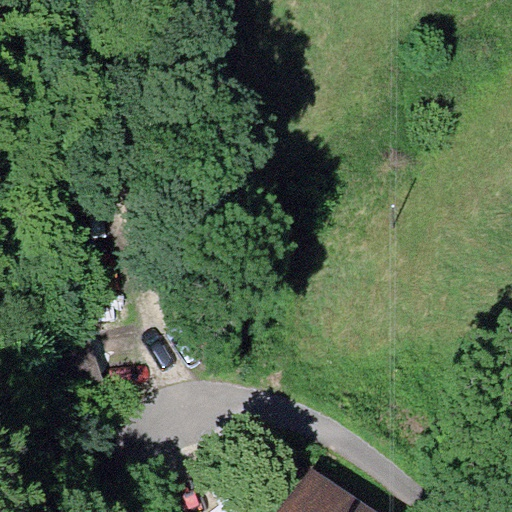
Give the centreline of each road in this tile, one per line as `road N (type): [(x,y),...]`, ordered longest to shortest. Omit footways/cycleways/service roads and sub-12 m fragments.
road 1 (track): [(172,408),(141,245),(32,0)]
road 2 (track): [(428,511),(332,439),(238,409),(172,408),(126,436),(101,511)]
